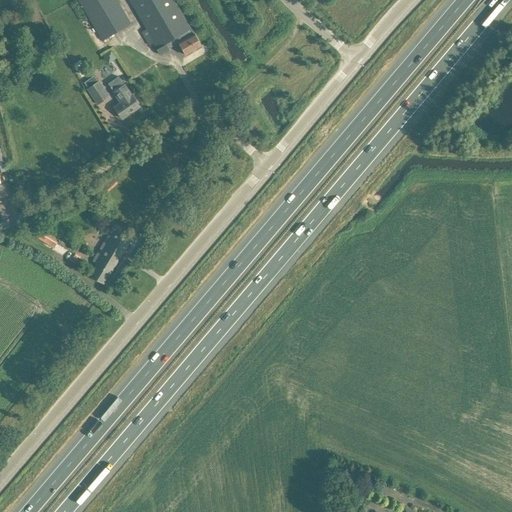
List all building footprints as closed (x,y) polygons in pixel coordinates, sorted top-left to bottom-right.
[(78,0),(87,15),(102,40),(131,23),(117,0),(78,0)] [(194,33),(174,0),(129,0),(147,30),(156,47),(159,54),(169,49),(166,43),(181,35),(183,39),(178,42),(186,55),(202,46),(197,37),(194,33)] [(111,48),(104,54),(111,62),(118,56),(111,48)] [(141,79),(135,83),(138,87),(144,83),(141,79)] [(99,81),(87,89),(98,104),(109,96),(99,81)] [(113,92),(120,103),(114,107),(122,118),(140,106),(132,95),(125,84),(113,92)] [(131,239),(117,230),(89,275),(104,284),(131,239)] [(57,242),(58,242),(47,235),(43,242),(54,248),(57,242)]
